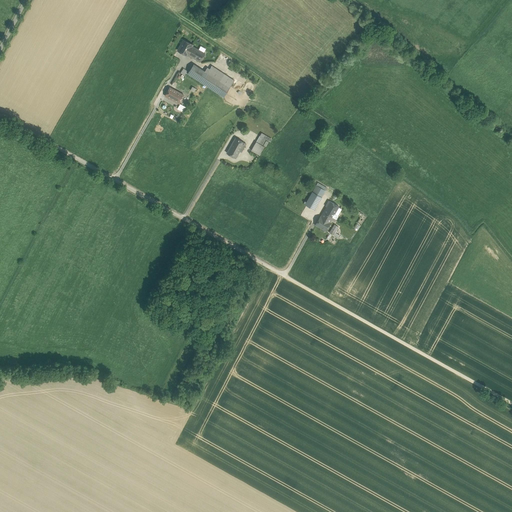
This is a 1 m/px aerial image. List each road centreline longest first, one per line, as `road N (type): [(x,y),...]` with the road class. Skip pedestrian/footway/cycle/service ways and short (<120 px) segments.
road 1 (residential): [(511,403),(0,116)]
road 2 (track): [(511,138),(347,0)]
